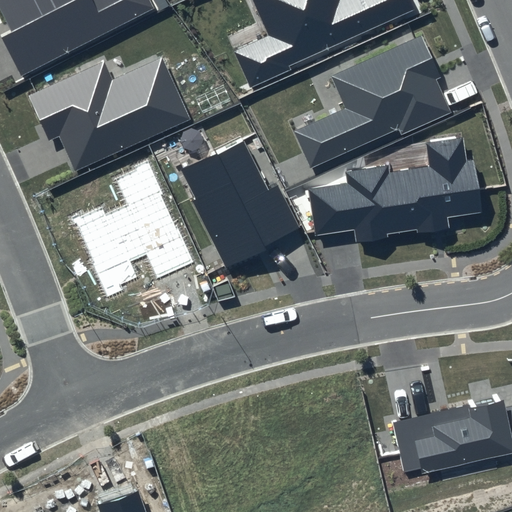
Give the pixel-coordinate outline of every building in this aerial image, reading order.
[(0,0),(0,9),(11,31),(2,36),(22,76),(155,8),(150,0),(0,0)] [(252,0),(269,36),(234,52),(250,86),(414,10),(409,0),(252,0)] [(422,35),(331,77),(345,107),(292,131),(310,170),(397,129),(401,136),(452,112),(436,79),(442,77),(422,35)] [(105,61),(28,95),(49,140),(60,135),(75,170),(189,119),(161,58),(113,79),(105,61)] [(346,182),(308,188),(316,236),(355,229),(357,243),(449,228),(448,217),(481,212),(472,160),(467,161),(463,136),(425,142),(429,166),(390,172),(389,164),(344,171),(346,182)] [(243,139),(182,169),(197,200),(193,202),(227,268),(301,231),(278,184),(268,189),(243,139)] [(102,205),(72,219),(107,296),(121,289),(119,284),(135,276),(129,262),(147,253),(158,277),(193,261),(147,161),(114,176),(126,204),(106,213),(102,205)] [(396,311),(319,349),(312,334),(275,352),(283,367),(287,364),(308,406),(416,355),(396,311)] [(503,397),(393,423),(404,472),(421,468),(423,474),(511,453),(511,405),(505,408),(503,397)] [(146,511),(138,489),(96,503),(98,511),(146,511)]
